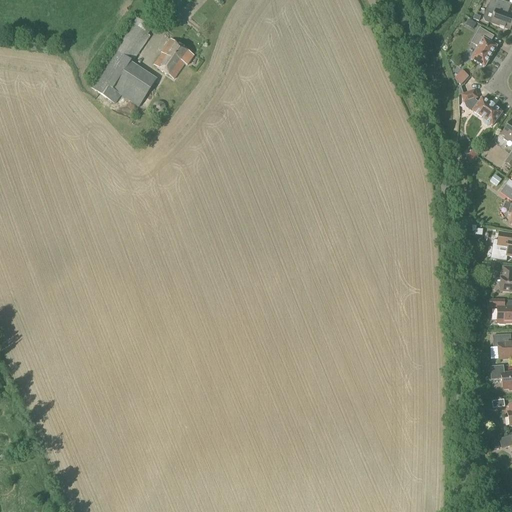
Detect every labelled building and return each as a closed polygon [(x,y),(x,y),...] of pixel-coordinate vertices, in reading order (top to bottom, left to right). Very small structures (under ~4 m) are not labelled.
[(490,0),(488,6),(486,13),(490,24),(499,27),(499,28),(504,30),(504,29),(509,31),(511,23),(511,16),(507,15),(505,14),(507,10),(505,10),(508,4),(504,2),(496,0),(490,0)] [(152,29),(137,19),(132,26),(131,25),(114,51),(90,89),(114,105),(120,96),(139,108),(156,80),(131,64),(150,38),(147,36),(152,29)] [(484,68),(496,48),(489,44),(493,38),(479,29),(471,44),(478,48),(470,60),(484,68)] [(497,35),(494,39),(504,46),(507,42),(497,35)] [(187,66),(194,57),(171,41),(161,54),(162,55),(154,66),(173,80),(184,65),(187,66)] [(460,83),(469,74),(464,69),(455,77),(460,83)] [(469,80),(458,91),(458,97),(461,96),(464,104),(469,102),(471,105),(475,108),(472,112),(484,121),(483,122),(483,124),(486,127),(489,126),(490,125),(492,127),(501,114),(481,99),(478,104),(475,102),(475,100),(477,99),(474,91),(473,92),(469,80)] [(511,143),(511,121),(501,135),(504,138),(503,139),(503,141),(507,143),(508,143),(509,141),(511,143)] [(494,176),(490,183),(496,187),(501,181),(494,176)] [(511,225),(511,190),(505,186),(499,194),(511,203),(511,204),(511,206),(508,212),(508,215),(510,215),(509,225),(511,225)] [(511,258),(511,242),(510,242),(511,236),(498,234),(496,247),(507,249),(506,257),(511,258)] [(490,264),(489,272),(499,273),(499,265),(490,264)] [(511,269),(503,268),(502,279),(501,279),(500,292),(511,293),(511,269)] [(511,324),(511,308),(503,308),(504,301),(489,301),(489,308),(496,308),(496,324),(498,324),(499,325),(504,325),(505,324),(511,324)] [(511,344),(511,345),(510,336),(492,337),(493,348),(498,348),(498,360),(511,359),(511,344)] [(511,373),(504,375),(503,367),(489,368),(491,381),(501,380),(502,390),(508,389),(509,392),(511,391),(511,373)] [(492,409),(504,408),(503,401),(491,402),(492,409)] [(511,443),(510,437),(498,440),(501,450),(511,446),(511,443)] [(511,479),(503,484),(507,491),(511,488),(511,479)]
